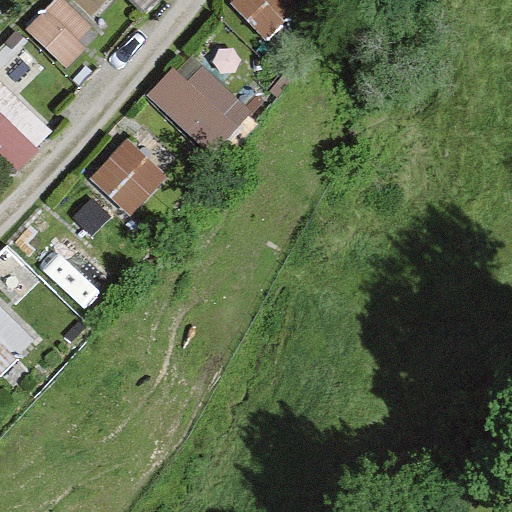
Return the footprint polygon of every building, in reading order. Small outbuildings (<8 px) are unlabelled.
[(42,0),(35,11),(80,41),(107,2),(104,0),(42,0)] [(199,24),(158,65),(219,125),(259,85),(199,24)] [(0,48),(0,120),(24,143),(60,106),(0,48)] [(98,150),(138,187),(175,147),(135,110),(98,150)] [(0,270),(0,337),(11,347),(44,310),(0,270)]
